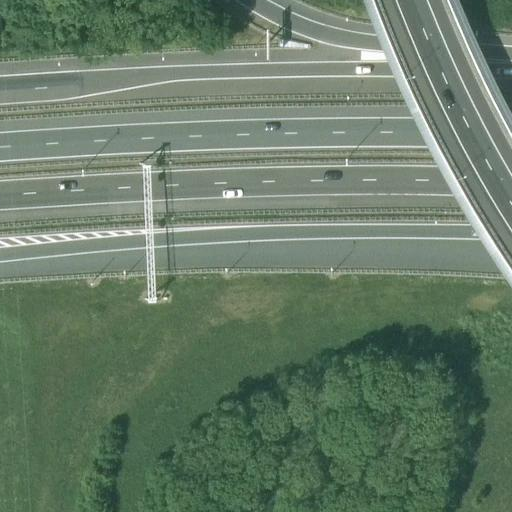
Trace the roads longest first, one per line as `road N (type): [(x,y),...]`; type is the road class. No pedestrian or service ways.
road 1 (motorway): [(511,72),(203,72),(0,92)]
road 2 (motorway): [(0,256),(255,235),(511,233)]
road 3 (motorway): [(0,200),(170,187),(511,185)]
road 4 (motorway): [(511,134),(220,134),(0,148)]
road 5 (motorway): [(511,65),(332,38),(246,0)]
road 6 (motorway): [(413,0),(511,199)]
